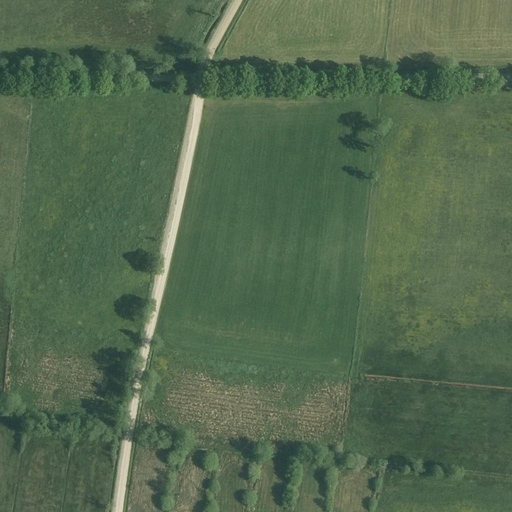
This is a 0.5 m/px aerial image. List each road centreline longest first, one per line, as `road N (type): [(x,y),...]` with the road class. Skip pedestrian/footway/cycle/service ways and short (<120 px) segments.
road 1 (track): [(123,511),(201,79),(243,0)]
road 2 (unclassified): [(0,77),(511,78)]
